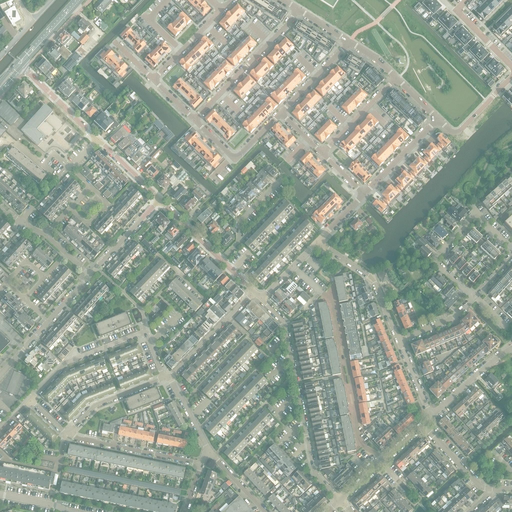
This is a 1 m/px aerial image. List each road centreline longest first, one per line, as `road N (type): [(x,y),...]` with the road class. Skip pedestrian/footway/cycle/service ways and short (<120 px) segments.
road 1 (residential): [(339,500),(311,464),(284,322),(261,299)]
road 2 (residential): [(163,377),(143,332),(65,363),(31,399)]
road 3 (residential): [(511,249),(476,213),(432,259),(473,296)]
road 4 (residential): [(362,445),(333,302),(322,293)]
road 5 (residential): [(297,9),(194,119)]
road 6 (residential): [(201,464),(66,434)]
road 7 (residential): [(0,374),(89,275)]
road 8 (residential): [(194,119),(236,157),(281,112)]
